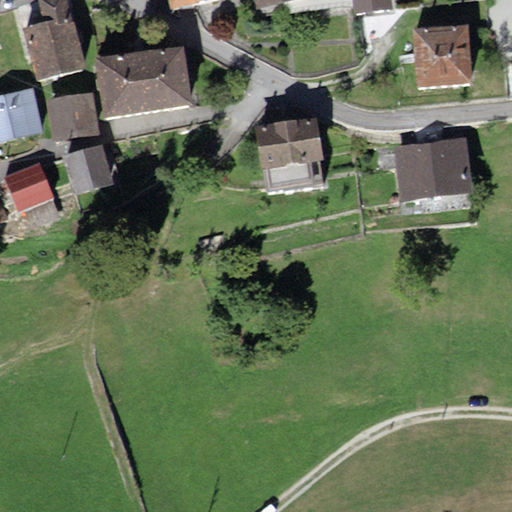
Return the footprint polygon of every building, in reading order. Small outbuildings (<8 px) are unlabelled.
[(38,0),(44,22),(21,29),(36,81),(86,67),(66,0),(38,0)] [(167,0),(170,10),(212,0),(167,0)] [(254,0),(257,9),(291,0),(254,0)] [(352,0),(354,14),(392,9),(390,0),(352,0)] [(468,26),(412,30),(417,89),(473,85),(468,26)] [(155,50),(163,110),(192,106),(183,46),(155,50)] [(123,55),(131,114),(163,110),(155,50),(123,55)] [(131,114),(123,55),(95,59),(103,118),(131,114)] [(33,90),(0,97),(0,143),(43,134),(33,90)] [(93,94),(46,101),(52,142),(99,135),(93,94)] [(317,115),(254,127),(266,193),(324,182),(320,160),(325,159),(317,115)] [(465,139),(393,148),(399,202),(472,193),(465,139)] [(102,146),(62,157),(73,196),(113,185),(102,146)] [(39,163),(3,178),(18,212),(54,197),(39,163)]
